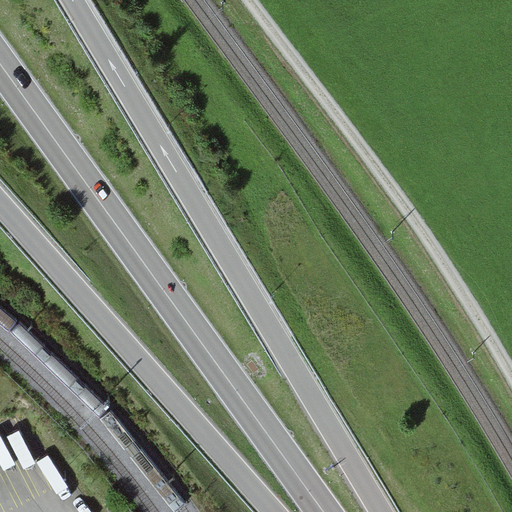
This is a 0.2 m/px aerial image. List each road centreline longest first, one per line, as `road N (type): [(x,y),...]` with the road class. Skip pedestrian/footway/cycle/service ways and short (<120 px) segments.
road 1 (trunk): [(381,511),(73,0)]
road 2 (trunk): [(0,63),(323,511)]
road 3 (unclassified): [(254,0),(511,370)]
road 4 (trunk): [(0,202),(274,511)]
